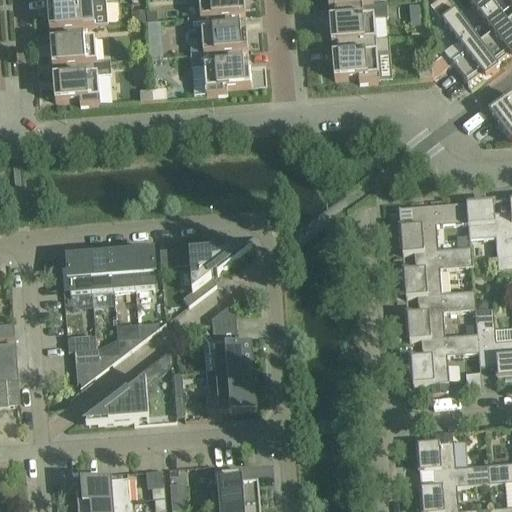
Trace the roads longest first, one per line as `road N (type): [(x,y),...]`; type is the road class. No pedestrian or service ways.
road 1 (residential): [(25,240),(257,225),(269,238),(284,432)]
road 2 (unclassified): [(34,140),(287,120)]
road 3 (unclassified): [(287,120),(391,118),(462,175),(511,173)]
road 4 (residential): [(41,451),(284,432)]
road 5 (residential): [(41,451),(25,240)]
road 6 (residential): [(381,425),(367,217)]
road 7 (residential): [(34,140),(22,0)]
road 8 (residential): [(381,425),(511,415)]
road 9 (residential): [(287,120),(277,0)]
